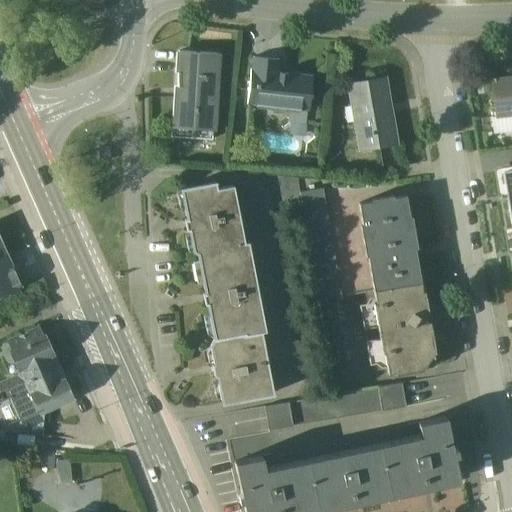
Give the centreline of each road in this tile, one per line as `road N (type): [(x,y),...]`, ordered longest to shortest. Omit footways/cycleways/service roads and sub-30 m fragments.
road 1 (residential): [(430,20),(511,509)]
road 2 (secondary): [(17,131),(180,511)]
road 3 (residential): [(204,0),(430,20)]
road 4 (residential): [(110,90),(128,117),(137,281)]
